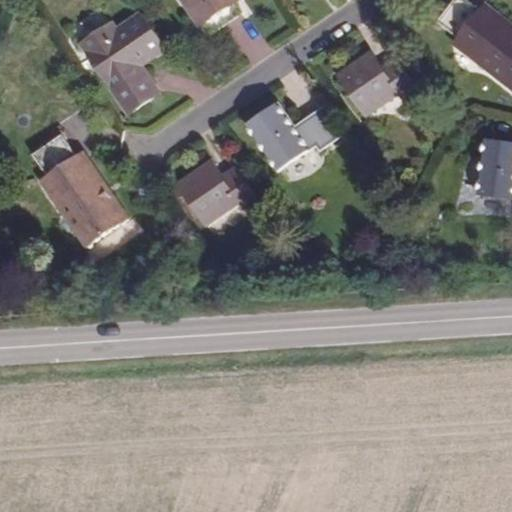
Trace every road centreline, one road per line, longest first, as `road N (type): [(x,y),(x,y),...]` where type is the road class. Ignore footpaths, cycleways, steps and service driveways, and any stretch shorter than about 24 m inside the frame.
road 1 (secondary): [(511,316),(0,347)]
road 2 (residential): [(153,149),(375,0)]
